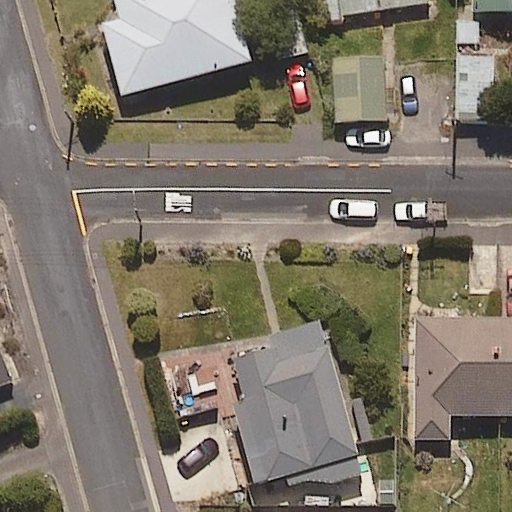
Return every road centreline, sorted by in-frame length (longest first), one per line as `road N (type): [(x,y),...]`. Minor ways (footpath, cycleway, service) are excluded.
road 1 (residential): [(511,190),(78,188),(36,178)]
road 2 (residential): [(126,511),(36,178)]
road 3 (residential): [(36,178),(0,46)]
